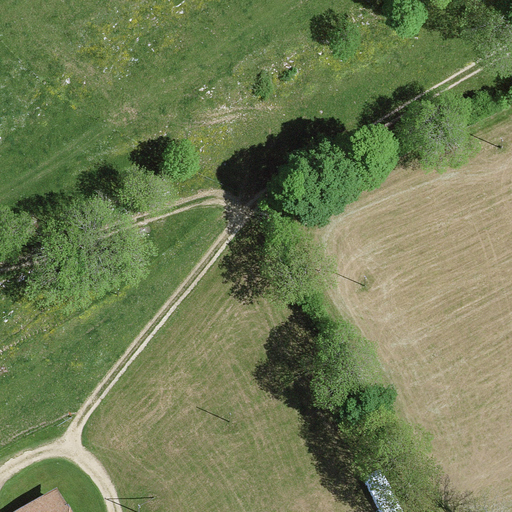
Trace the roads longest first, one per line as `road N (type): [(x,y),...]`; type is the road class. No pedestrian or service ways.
road 1 (track): [(253,205),(77,427),(72,445),(106,482),(116,511)]
road 2 (track): [(511,45),(253,205)]
